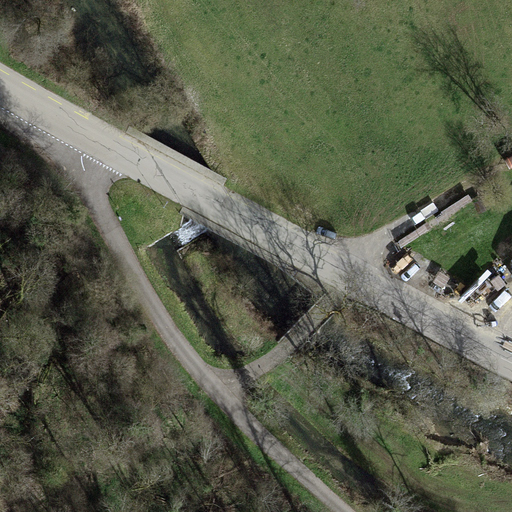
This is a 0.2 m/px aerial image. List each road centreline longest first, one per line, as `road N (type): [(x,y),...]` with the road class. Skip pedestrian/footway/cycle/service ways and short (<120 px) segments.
road 1 (track): [(343,511),(211,386),(158,319),(84,175),(79,135)]
road 2 (residential): [(215,205),(511,362)]
road 3 (unclassified): [(0,87),(215,205)]
road 4 (track): [(211,386),(285,349),(352,278)]
